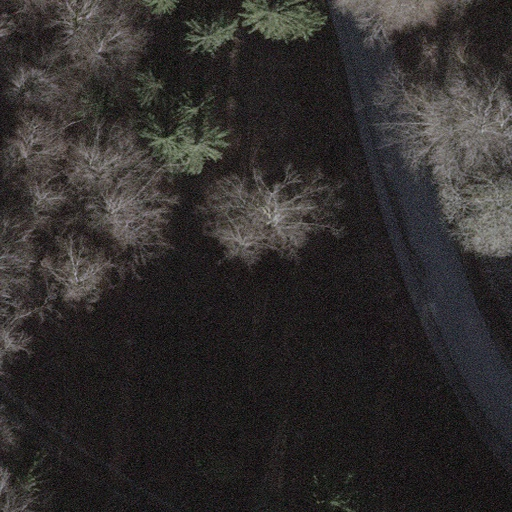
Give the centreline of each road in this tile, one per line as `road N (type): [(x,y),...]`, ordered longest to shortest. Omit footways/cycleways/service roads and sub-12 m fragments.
road 1 (tertiary): [(511,430),(332,0)]
road 2 (track): [(178,511),(118,478),(0,384)]
